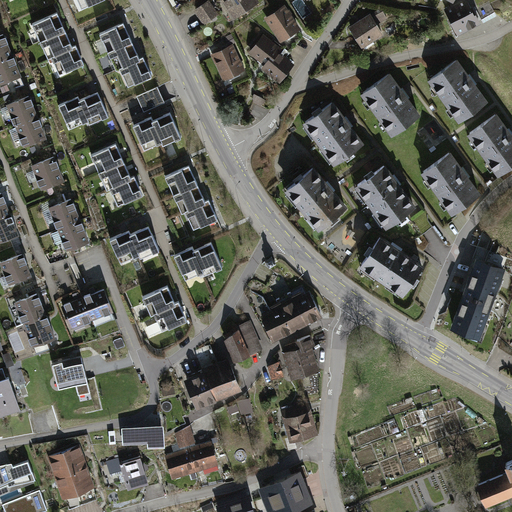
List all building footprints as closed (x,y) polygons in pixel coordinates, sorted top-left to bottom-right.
[(77,0),(81,8),(99,0),(77,0)] [(255,0),(223,0),(228,7),(230,5),(237,14),(243,10),(244,7),(247,7),(256,1),(255,0)] [(464,0),(446,10),(458,32),(479,21),(472,8),(469,9),(464,0)] [(208,2),(196,10),(204,22),(216,14),(208,2)] [(284,7),(267,18),(281,39),(298,28),(296,26),(284,7)] [(381,9),(374,13),(377,20),(385,15),(381,9)] [(57,12),(32,23),(40,41),(61,31),(65,29),(57,12)] [(361,21),(351,28),(362,45),(363,45),(365,49),(374,43),(372,39),(382,32),(370,15),(361,21)] [(123,22),(100,33),(108,51),(132,41),(123,22)] [(61,31),(40,41),(48,59),(52,57),(51,56),(69,48),(72,46),(65,29),(61,31)] [(0,35),(0,59),(11,55),(6,42),(8,42),(6,35),(4,36),(3,34),(0,35)] [(276,45),(264,36),(251,52),(261,60),(262,58),(268,62),(264,67),(279,79),(285,71),(291,64),(273,49),(276,45)] [(132,41),(108,51),(116,70),(120,68),(120,67),(140,58),(139,58),(132,41)] [(51,56),(52,57),(59,74),(84,63),(76,45),(72,46),(69,48),(51,56)] [(231,46),(213,54),(224,78),(243,69),(231,46)] [(0,83),(10,79),(20,75),(15,63),(16,62),(14,56),(12,56),(11,55),(0,59),(0,83)] [(120,67),(120,68),(128,86),(152,75),(143,56),(139,58),(140,58),(120,67)] [(456,60),(430,78),(460,119),(485,101),(470,80),(456,60)] [(388,74),(363,92),(393,133),(418,114),(404,95),(388,74)] [(158,86),(137,95),(145,111),(165,101),(158,86)] [(98,91),(80,99),(79,100),(88,120),(89,124),(108,115),(98,91)] [(15,123),(16,125),(37,116),(32,104),(33,103),(31,97),(29,98),(28,96),(17,100),(8,104),(13,117),(11,118),(14,124),(15,123)] [(78,96),(59,104),(70,128),(88,120),(79,100),(80,99),(78,96)] [(332,102),(305,121),(335,162),(361,143),(346,121),(332,102)] [(170,112),(153,120),(155,123),(154,124),(162,141),(161,142),(163,145),(181,137),(170,112)] [(495,114),(470,132),(500,173),(511,164),(511,137),(510,135),(495,114)] [(37,116),(16,125),(21,137),(19,138),(22,144),(24,143),(24,145),(35,141),(45,137),(40,124),(42,124),(39,117),(38,118),(37,116)] [(151,116),(133,125),(144,149),(161,142),(162,141),(154,124),(155,123),(153,120),(151,116)] [(116,143),(91,154),(99,172),(120,162),(120,161),(123,160),(116,143)] [(449,153),(424,171),(453,212),(478,193),(465,175),(449,153)] [(53,157),(33,165),(38,178),(36,179),(39,186),(41,185),(42,188),(63,180),(57,166),(59,165),(56,159),(55,159),(53,157)] [(120,162),(99,172),(107,189),(110,188),(110,187),(128,179),(127,178),(131,177),(123,160),(120,161),(120,162)] [(373,167),(369,162),(364,166),(368,171),(373,167)] [(189,165),(165,175),(173,194),(197,183),(189,165)] [(384,165),(358,184),(387,225),(396,219),(400,224),(403,225),(409,220),(404,213),(414,206),(394,180),(384,165)] [(312,168),(287,189),(320,227),(345,206),(329,187),(312,168)] [(110,187),(110,188),(118,205),(142,194),(134,175),(131,177),(127,178),(128,179),(110,187)] [(197,183),(173,194),(182,212),(186,211),(185,210),(205,201),(205,200),(197,183)] [(0,216),(9,213),(4,201),(6,200),(3,194),(2,195),(1,193),(0,192),(0,216)] [(58,227),(59,228),(79,220),(74,208),(76,207),(74,200),(72,201),(71,199),(50,207),(55,220),(53,221),(56,228),(58,227)] [(185,210),(186,211),(193,228),(217,218),(209,199),(205,200),(205,201),(185,210)] [(9,213),(0,216),(0,240),(18,233),(13,221),(14,220),(12,214),(10,215),(9,213)] [(79,220),(59,228),(64,241),(62,241),(64,247),(66,247),(67,249),(88,240),(83,228),(84,227),(82,221),(80,221),(79,220)] [(148,225),(131,233),(130,234),(139,254),(138,254),(140,258),(159,249),(148,225)] [(129,230),(110,238),(121,262),(138,254),(139,254),(130,234),(131,233),(129,230)] [(11,240),(13,246),(18,244),(21,243),(18,237),(11,240)] [(380,237),(362,264),(403,292),(422,265),(396,248),(380,237)] [(211,242),(194,249),(196,253),(195,253),(203,271),(202,271),(204,275),(222,266),(211,242)] [(17,255),(1,262),(6,275),(4,275),(7,282),(9,281),(10,283),(30,274),(25,262),(27,261),(24,255),(23,255),(18,244),(13,246),(17,255)] [(193,246),(174,254),(185,279),(202,271),(203,271),(195,253),(196,253),(194,249),(193,246)] [(269,267),(275,263),(271,257),(265,261),(269,267)] [(505,270),(476,259),(450,331),(479,341),(505,270)] [(167,285),(143,296),(151,314),(154,313),(154,312),(172,304),(171,304),(175,302),(167,285)] [(85,297),(83,297),(92,318),(104,313),(104,315),(111,312),(110,311),(112,310),(104,289),(91,294),(90,292),(84,295),(85,297)] [(309,292),(295,299),(305,318),(307,321),(310,319),(320,314),(309,292)] [(23,321),(24,322),(45,314),(40,302),(42,301),(39,295),(37,295),(37,293),(16,302),(21,314),(19,315),(22,321),(23,321)] [(305,318),(295,299),(293,296),(279,304),(280,307),(290,326),(297,322),(305,318)] [(64,305),(62,306),(71,327),(84,321),(84,323),(90,321),(90,319),(92,318),(83,297),(71,302),(70,301),(64,303),(64,305)] [(154,312),(154,313),(162,330),(187,319),(178,300),(175,302),(171,304),(172,304),(154,312)] [(292,329),(290,326),(280,307),(262,316),(272,340),(291,330),(292,329)] [(45,314),(24,322),(30,337),(28,337),(31,344),(33,343),(34,345),(54,336),(48,322),(50,321),(47,315),(46,315),(45,314)] [(248,321),(227,338),(236,359),(257,350),(252,337),(254,336),(248,321)] [(300,348),(299,348),(306,372),(316,368),(310,351),(308,345),(313,343),(310,334),(297,339),(300,348)] [(306,372),(299,348),(297,342),(285,347),(294,376),(306,372)] [(81,355),(52,362),(58,389),(87,382),(81,355)] [(229,362),(204,373),(215,398),(240,387),(229,362)] [(279,362),(269,366),(273,378),(283,375),(279,362)] [(200,375),(188,380),(199,405),(215,398),(204,373),(203,370),(198,371),(200,375)] [(8,377),(0,379),(0,410),(19,407),(8,377)] [(248,398),(239,401),(242,413),(252,411),(248,398)] [(228,405),(231,413),(240,410),(237,402),(228,405)] [(304,404),(286,409),(294,437),(312,432),(308,418),(304,404)] [(180,446),(194,442),(190,425),(176,432),(180,446)] [(161,426),(146,427),(147,441),(152,441),(152,445),(163,444),(161,426)] [(146,427),(125,428),(126,439),(125,439),(125,442),(147,441),(146,427)] [(110,429),(110,442),(122,441),(122,428),(110,429)] [(168,459),(167,459),(171,472),(186,467),(187,472),(202,467),(201,462),(216,458),(212,445),(210,440),(166,454),(168,459)] [(78,445),(49,456),(64,495),(93,484),(78,445)] [(119,457),(106,461),(111,476),(123,472),(127,486),(148,480),(149,484),(159,481),(154,467),(144,470),(140,456),(120,462),(119,457)] [(509,471),(478,484),(486,505),(511,494),(511,459),(505,463),(509,471)] [(7,464),(0,466),(0,485),(7,483),(8,485),(35,478),(28,460),(8,467),(7,464)] [(296,472),(266,485),(276,511),(281,511),(308,501),(296,472)] [(40,489),(2,504),(5,511),(30,511),(47,508),(40,489)] [(253,511),(248,495),(217,504),(219,511),(253,511)] [(204,511),(206,511),(218,509),(216,502),(202,506),(204,511)]
